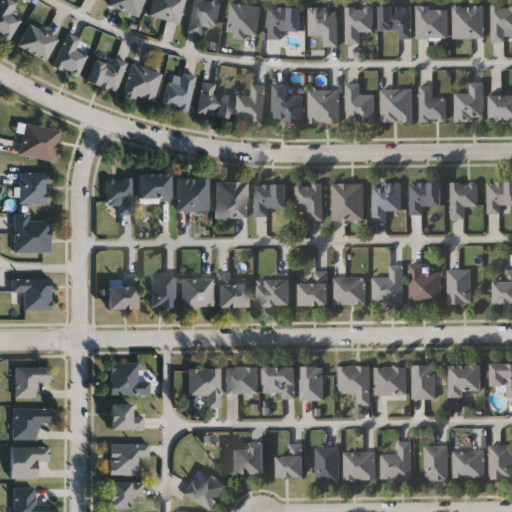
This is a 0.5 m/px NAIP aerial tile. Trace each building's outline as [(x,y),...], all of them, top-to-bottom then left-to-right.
[(11,14),(22,21),(8,41),(0,35),(0,5),(3,0),(10,0),(17,4),(11,14)] [(145,0),(141,17),(112,9),(114,0),(145,0)] [(149,17),(153,0),(185,0),(179,24),(149,17)] [(217,29),(205,26),(203,36),(189,33),(194,0),(208,0),(222,3),(217,29)] [(230,38),(232,5),(261,7),(259,36),(247,35),(247,40),(230,38)] [(485,39),(454,39),(454,7),(485,7),(485,39)] [(511,30),(507,30),(507,42),(492,42),(492,7),(511,7),(511,30)] [(283,40),(269,40),(269,8),(302,8),(302,32),(283,32),(283,40)] [(381,31),(381,8),(413,8),(413,40),(400,40),(400,31),(381,31)] [(449,40),(417,40),(417,8),(449,8),(449,40)] [(310,36),(310,9),(339,9),(339,47),(325,47),(325,36),(310,36)] [(347,45),(347,9),(373,9),(373,33),(362,33),(362,45),(347,45)] [(56,40),(44,61),(17,46),(29,24),(56,40)] [(77,50),(88,55),(78,78),(53,66),(68,34),(82,40),(77,50)] [(112,66),(115,59),(127,63),(117,93),(87,82),(95,60),(112,66)] [(155,103),(124,96),(131,66),(161,72),(155,103)] [(196,78),(188,112),(162,105),(171,72),(196,78)] [(216,84),(214,94),(232,96),(229,118),(198,114),(202,82),(216,84)] [(456,94),(471,94),(471,82),(485,82),(485,121),(456,121),(456,94)] [(252,96),(252,85),(265,86),(265,121),(238,121),(239,96),(252,96)] [(303,123),(275,123),(275,85),(289,85),(289,96),(303,96),(303,123)] [(376,122),(348,122),(348,85),(362,85),(362,95),(376,95),(376,122)] [(435,87),(435,99),(448,99),(448,122),(420,122),(420,87),(435,87)] [(382,123),(382,90),(414,90),(414,123),(382,123)] [(310,91),(340,91),(340,124),(310,124),(310,91)] [(511,95),(511,120),(491,120),(491,95),(511,95)] [(55,162),(19,155),(25,124),(61,131),(55,162)] [(20,173),(50,173),(50,204),(20,204),(20,173)] [(171,174),(171,200),(139,200),(139,174),(171,174)] [(120,214),(120,206),(107,206),(107,179),(133,179),(133,214),(120,214)] [(209,179),(209,211),(178,211),(178,179),(209,179)] [(217,182),(248,182),(248,219),(217,219),(217,182)] [(425,207),(425,215),(411,215),(411,183),(442,183),(442,207),(425,207)] [(452,219),(452,183),(479,183),(479,206),(466,206),(466,219),(452,219)] [(488,183),(511,183),(511,205),(502,205),(502,214),(488,214),(488,183)] [(333,221),(333,184),(365,184),(365,221),(333,221)] [(256,185),(287,185),(287,208),(269,208),(269,217),(256,217),(256,185)] [(324,221),(309,221),(309,213),(298,213),(298,185),(324,185),(324,221)] [(402,185),(402,212),(389,212),(389,223),(373,223),(373,185),(402,185)] [(51,252),(15,252),(15,215),(30,215),(30,221),(51,221),(51,252)] [(374,278),(391,278),(391,265),(405,265),(405,303),(374,303),(374,278)] [(442,304),(411,305),(411,265),(425,265),(425,274),(442,274),(442,304)] [(496,281),(506,281),(506,269),(511,269),(511,303),(496,303),(496,281)] [(449,304),(449,270),(472,270),(472,304),(449,304)] [(329,307),(301,307),(301,284),(315,284),(315,272),(329,272),(329,307)] [(153,307),(153,273),(175,273),(175,307),(153,307)] [(109,309),(109,286),(123,286),(123,274),(138,274),(138,309),(109,309)] [(219,274),(232,274),(232,284),(248,284),(248,307),(219,307),(219,274)] [(52,278),(52,310),(25,310),(25,291),(13,291),(13,278),(52,278)] [(214,278),(214,307),(183,307),(183,278),(214,278)] [(335,278),(367,278),(367,305),(335,305),(335,278)] [(291,306),(260,306),(260,282),(291,282),(291,306)] [(150,381),(150,394),(111,394),(111,362),(138,362),(138,381),(150,381)] [(508,387),(493,387),(493,364),(511,364),(511,398),(508,398),(508,387)] [(339,394),(339,366),(371,366),(371,406),(358,406),(358,394),(339,394)] [(437,399),(414,399),(414,366),(437,366),(437,399)] [(482,366),(482,395),(451,395),(451,366),(482,366)] [(38,397),(16,397),(16,367),(51,367),(51,381),(38,381),(38,397)] [(301,401),(301,367),(324,367),(324,401),(301,401)] [(208,407),(208,395),(189,395),(189,368),(222,368),(222,407),(208,407)] [(258,368),(258,394),(227,394),(227,368),(258,368)] [(282,394),(265,394),(265,368),(296,368),(296,399),(282,399),(282,394)] [(407,368),(407,395),(376,395),(376,368),(407,368)] [(111,429),(111,403),(131,403),(131,418),(144,418),(144,429),(111,429)] [(51,408),(51,423),(39,423),(39,439),(14,439),(14,408),(51,408)] [(138,456),(137,475),(111,475),(111,443),(149,443),(149,456),(138,456)] [(250,448),(250,443),(265,443),(265,475),(233,475),(233,448),(250,448)] [(413,443),(413,480),(382,480),(382,455),(399,455),(399,443),(413,443)] [(304,445),(304,479),(279,479),(279,457),(290,457),(290,445),(304,445)] [(491,446),(511,446),(511,480),(491,480),(491,446)] [(11,479),(11,447),(50,447),(50,461),(38,461),(38,479),(11,479)] [(449,481),(426,481),(426,447),(449,447),(449,481)] [(340,448),(340,483),(317,483),(317,448),(340,448)] [(485,479),(454,479),(454,448),(485,448),(485,479)] [(345,481),(345,453),(376,453),(376,481),(345,481)] [(202,489),(210,475),(229,487),(214,511),(184,495),(191,483),(202,489)] [(142,483),(142,497),(131,497),(131,509),(110,509),(110,483),(142,483)] [(15,511),(15,489),(37,489),(37,510),(49,510),(49,511),(15,511)]
